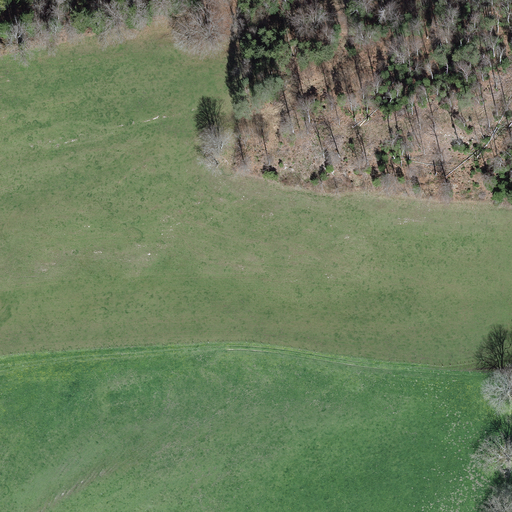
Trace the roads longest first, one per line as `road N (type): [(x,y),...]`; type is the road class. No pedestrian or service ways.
road 1 (track): [(511,370),(435,370),(221,346),(0,357)]
road 2 (track): [(192,58),(281,19),(351,0)]
